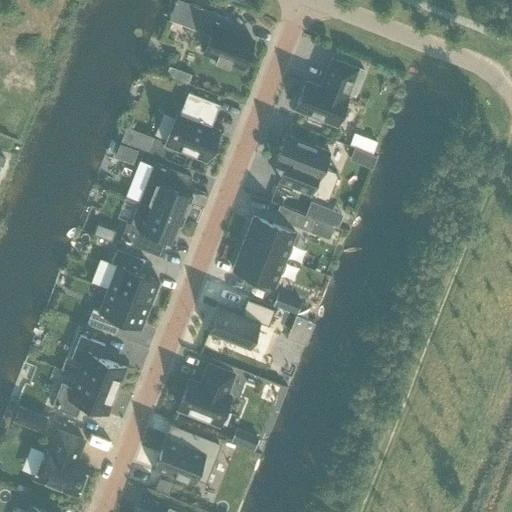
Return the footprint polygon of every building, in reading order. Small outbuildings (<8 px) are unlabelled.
[(186,0),(174,0),(167,18),(209,35),(203,51),(216,56),(215,61),(228,66),(229,62),(242,67),(253,41),(221,28),(226,15),(186,0)] [(364,68),(331,55),(323,77),(325,77),(322,85),(306,78),(294,107),(308,112),(306,117),(320,123),(322,118),(336,124),(349,91),(355,93),(364,68)] [(219,102),(188,89),(178,114),(176,113),(165,141),(206,157),(217,129),(205,124),(208,115),(210,116),(215,101),(219,103),(219,102)] [(330,151),(284,133),(273,161),(283,165),(277,181),(311,194),(317,179),(318,180),(330,151)] [(361,148),(371,152),(375,142),(364,138),(361,148)] [(351,157),(361,162),(365,152),(354,148),(351,157)] [(120,164),(135,168),(139,154),(124,150),(120,164)] [(191,175),(154,161),(138,201),(183,218),(192,195),(184,192),(191,175)] [(183,218),(138,201),(130,223),(126,221),(119,239),(159,255),(166,238),(174,242),(183,218)] [(309,229),(313,219),(279,206),(275,216),(309,229)] [(296,231),(253,214),(242,242),(285,259),(296,231)] [(285,259),(242,242),(231,270),(274,287),(285,259)] [(144,258),(116,247),(110,262),(116,265),(108,287),(150,304),(159,281),(138,273),(144,258)] [(150,304),(108,287),(99,310),(92,308),(86,323),(114,334),(120,319),(140,327),(150,304)] [(275,308),(248,298),(242,314),(217,305),(207,331),(249,346),(259,320),(269,324),(275,308)] [(288,336),(305,342),(313,321),(296,315),(288,336)] [(102,346),(79,336),(69,360),(81,364),(77,374),(116,390),(125,366),(98,356),(102,346)] [(234,371),(208,361),(200,382),(189,377),(178,405),(219,421),(230,393),(226,392),(234,371)] [(116,390),(77,374),(73,384),(62,380),(52,404),(76,413),(80,403),(107,413),(116,390)] [(47,416),(21,406),(15,421),(41,431),(47,416)] [(217,444),(176,428),(171,440),(164,438),(152,469),(189,484),(192,476),(202,480),(217,444)] [(82,440),(56,430),(48,451),(43,449),(32,477),(73,494),(84,466),(72,461),(75,454),(76,455),(82,440)] [(257,454),(262,440),(241,432),(236,446),(257,454)] [(169,511),(164,511),(144,504),(141,511),(205,511),(174,500),(169,511)]
